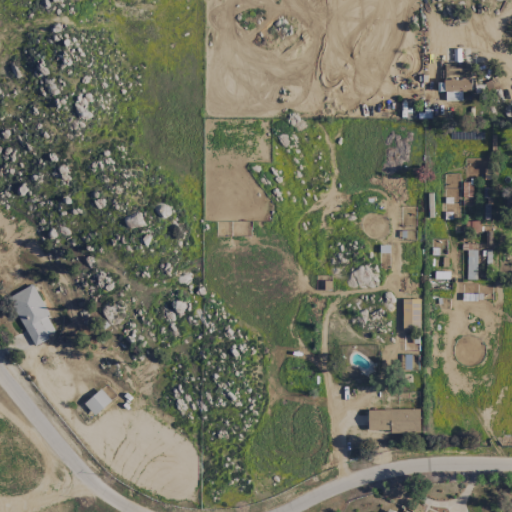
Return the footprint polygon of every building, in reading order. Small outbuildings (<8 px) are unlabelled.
[(444,63),(444,79),(443,79),(443,90),(445,90),(445,100),(461,100),(461,96),(469,96),(469,90),(470,90),(470,79),(469,79),(469,63),(444,63)] [(476,250),(467,250),(466,279),(475,280),(476,250)] [(31,284),(7,298),(34,346),(48,338),(46,334),(54,331),(45,316),(48,314),(31,284)] [(420,301),(403,300),(401,329),(419,330),(420,301)] [(110,401),(100,389),(83,403),(93,415),(110,401)] [(367,410),(368,430),(390,430),(390,433),(421,432),(419,409),(367,410)]
